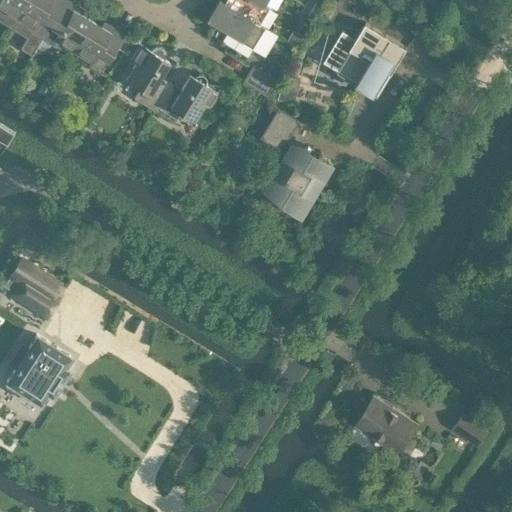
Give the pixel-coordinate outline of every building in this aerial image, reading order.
[(0,0),(0,20),(10,26),(25,0),(0,0)] [(25,0),(10,26),(29,38),(22,50),(31,56),(42,37),(64,0),(25,0)] [(77,11),(80,7),(68,0),(64,0),(42,37),(53,44),(55,40),(73,51),(92,20),(77,11)] [(226,2),(222,0),(219,0),(209,18),(229,30),(228,32),(254,47),(267,27),(261,24),(226,3),(226,2)] [(227,0),(226,2),(226,3),(261,24),(272,6),(267,3),(268,0),(227,0)] [(325,1),(322,0),(307,0),(305,4),(318,12),(325,1)] [(299,15),(312,23),(318,12),(305,4),(299,15)] [(124,33),(109,25),(107,29),(92,20),(73,51),(91,61),(89,65),(100,72),(116,46),(124,33)] [(393,60),(398,63),(407,46),(366,22),(357,37),(343,29),(325,60),(358,80),(358,82),(374,92),(393,60)] [(124,33),(116,46),(124,51),(132,38),(124,33)] [(154,109),(168,87),(157,81),(169,61),(163,58),(166,54),(165,51),(164,48),(161,46),(157,46),(154,47),(152,51),(141,44),(132,59),(137,62),(126,79),(140,87),(134,97),(154,109)] [(268,95),(277,79),(253,65),(244,80),(268,95)] [(210,106),(219,91),(206,83),(207,82),(207,78),(205,75),(202,73),(198,73),(195,75),(194,76),(190,74),(178,94),(168,87),(154,109),(174,122),(180,111),(195,120),(205,103),(210,106)] [(43,81),(37,92),(45,96),(50,85),(43,81)] [(41,104),(35,114),(47,121),(53,111),(41,104)] [(334,164),(320,156),(318,159),(306,152),(309,146),(309,145),(294,142),(293,143),(288,140),(301,119),(280,106),(264,132),(290,148),(270,181),(281,188),(277,195),(305,212),(334,164)] [(13,133),(0,125),(0,140),(7,144),(13,133)] [(21,277),(13,272),(4,285),(13,291),(11,293),(46,315),(58,297),(23,275),(21,277)] [(22,394),(34,402),(36,399),(39,400),(38,401),(40,402),(41,400),(47,391),(50,393),(52,394),(53,393),(53,392),(67,370),(68,368),(67,367),(66,367),(63,365),(69,356),(69,357),(71,355),(69,353),(69,354),(38,335),(39,334),(37,333),(36,335),(28,347),(21,342),(8,362),(15,367),(8,379),(8,378),(6,380),(8,381),(24,391),(22,394)] [(420,422),(374,392),(354,425),(400,453),(420,422)] [(489,428),(463,410),(451,428),(479,445),(489,428)]
